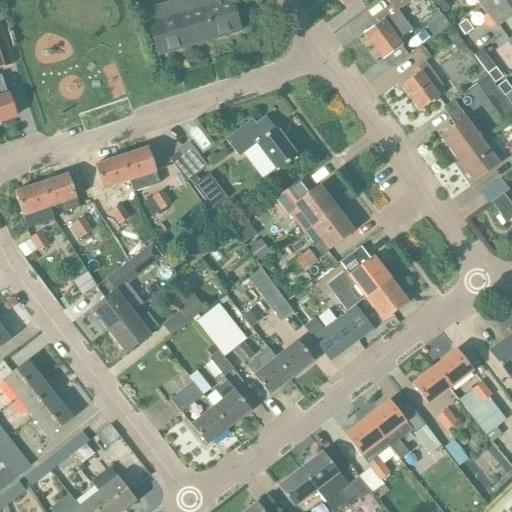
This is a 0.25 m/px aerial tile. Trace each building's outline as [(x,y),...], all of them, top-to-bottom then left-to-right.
[(229,1),(228,0),(203,0),(146,18),(157,55),(239,30),(230,0),(229,1)] [(338,0),(345,9),(357,0),(338,0)] [(386,0),(392,8),(396,13),(398,11),(413,0),(386,0)] [(511,0),(485,0),(480,4),(497,26),(511,14),(511,0)] [(378,24),(364,35),(382,60),(398,48),(400,47),(397,41),(403,37),(412,30),(398,11),(396,13),(392,8),(375,20),(378,24)] [(465,20),(457,26),(464,36),(472,30),(465,20)] [(0,69),(10,66),(12,65),(0,29),(0,69)] [(458,39),(451,44),(457,53),(465,47),(458,39)] [(441,87),(423,64),(413,71),(416,75),(402,86),(420,110),(438,97),(434,92),(441,87)] [(495,68),(487,74),(494,84),(503,78),(495,68)] [(0,121),(16,116),(9,94),(7,95),(2,80),(1,75),(0,75),(0,121)] [(511,91),(505,81),(497,87),(511,107),(511,105),(511,91)] [(456,125),(464,119),(452,102),(443,108),(456,125)] [(439,137),(456,160),(481,142),(474,132),(480,128),(470,115),(439,137)] [(252,121),(226,141),(238,158),(250,149),(255,145),(276,172),(280,169),(296,157),(274,129),(266,118),(256,126),(252,121)] [(481,142),(456,160),(473,183),(498,165),(497,163),(504,157),(496,146),(489,152),(481,142)] [(207,167),(188,143),(176,153),(188,169),(194,176),(207,167)] [(120,157),(128,181),(132,192),(159,183),(147,148),(120,157)] [(176,153),(169,159),(186,182),(189,180),(194,176),(188,169),(176,153)] [(102,190),(128,181),(120,157),(94,166),(102,190)] [(67,175),(41,183),(49,208),(63,203),(66,211),(78,207),(67,175)] [(212,178),(196,190),(205,202),(221,190),(212,178)] [(311,227),(311,228),(335,209),(318,186),(309,193),(300,181),(270,203),(280,215),(286,211),(303,233),(311,227)] [(49,208),(41,183),(14,193),(26,229),(53,220),(49,208)] [(170,205),(171,204),(162,191),(143,202),(152,217),(159,212),(170,205)] [(511,217),(511,207),(503,194),(491,203),(505,223),(511,217)] [(129,218),(120,205),(109,212),(118,225),(129,218)] [(353,232),(335,209),(311,228),(320,239),(312,245),(320,256),(353,232)] [(82,218),(72,225),(80,238),(91,231),(82,218)] [(48,246),(40,232),(30,239),(38,252),(48,246)] [(269,253),(260,241),(248,250),(256,261),(269,253)] [(152,243),(128,262),(139,276),(163,257),(152,243)] [(316,260),(309,251),(295,261),(302,270),(316,260)] [(345,271),(327,285),(330,283),(335,289),(332,292),(347,312),(365,299),(389,281),(372,258),(356,270),(348,275),(345,271)] [(293,312),(260,269),(248,279),(280,322),(293,312)] [(87,272),(74,281),(83,295),(96,287),(87,272)] [(389,281),(365,299),(370,306),(382,322),(407,304),(389,281)] [(108,333),(132,314),(131,313),(141,305),(125,284),(115,292),(114,291),(90,310),(108,333)] [(203,310),(192,295),(176,307),(180,312),(162,325),(170,336),(203,310)] [(218,305),(196,323),(208,338),(208,339),(213,345),(223,357),(232,351),(243,342),(245,340),(218,305)] [(254,307),(243,316),(250,325),(261,316),(254,307)] [(323,331),(312,339),(317,346),(329,362),(373,330),(361,314),(355,307),(323,331)] [(138,321),(132,314),(108,333),(125,355),(159,328),(148,313),(138,321)] [(315,319),(303,327),(312,339),(323,331),(315,319)] [(0,346),(9,340),(0,329),(0,346)] [(511,378),(511,341),(510,338),(490,353),(489,352),(488,353),(509,381),(511,378)] [(268,349),(267,349),(290,379),(312,361),(297,341),(275,358),(268,349)] [(244,342),(232,351),(242,364),(254,355),(244,342)] [(205,351),(210,357),(209,359),(223,377),(233,370),(223,357),(213,345),(205,351)] [(268,396),(290,379),(267,349),(245,366),(268,396)] [(433,368),(449,388),(471,371),(455,351),(433,368)] [(17,399),(41,381),(26,362),(2,380),(17,399)] [(427,405),(449,388),(433,368),(411,385),(427,405)] [(17,399),(32,418),(56,400),(41,381),(17,399)] [(203,396),(192,382),(170,400),(180,413),(203,396)] [(222,400),(212,408),(227,428),(249,411),(237,395),(234,391),(226,382),(214,391),(222,400)] [(491,396),(481,383),(459,400),(491,442),(501,434),(496,427),(504,421),(487,399),(491,396)] [(56,400),(32,418),(47,437),(71,419),(56,400)] [(389,402),(366,419),(389,448),(398,461),(408,453),(407,452),(398,441),(404,436),(411,431),(404,422),(401,418),(389,402)] [(205,413),(190,426),(205,445),(227,428),(212,408),(205,413)] [(457,422),(447,410),(436,418),(446,431),(457,422)] [(389,448),(366,419),(344,436),(366,465),(389,448)] [(425,426),(414,435),(429,453),(440,445),(425,426)] [(81,432),(62,448),(81,472),(85,469),(81,464),(93,454),(85,445),(89,442),(81,432)] [(0,462),(5,470),(0,473),(0,489),(30,466),(7,437),(0,442),(0,462)] [(493,492),(452,442),(444,449),(484,499),(493,492)] [(81,472),(62,448),(43,462),(50,471),(57,466),(62,471),(73,462),(81,472)] [(359,501),(370,493),(358,477),(347,486),(322,453),(300,470),(315,490),(331,511),(339,511),(357,498),(359,501)] [(389,473),(379,461),(358,477),(370,493),(380,486),(377,482),(389,473)] [(50,471),(43,462),(24,477),(31,486),(50,471)] [(98,492),(97,493),(112,511),(121,511),(135,501),(108,468),(91,482),(98,492)] [(290,503),(293,507),(315,490),(300,470),(277,487),(290,503)] [(18,482),(0,495),(0,500),(4,508),(26,491),(18,482)] [(112,511),(97,493),(78,507),(82,511),(112,511)]
